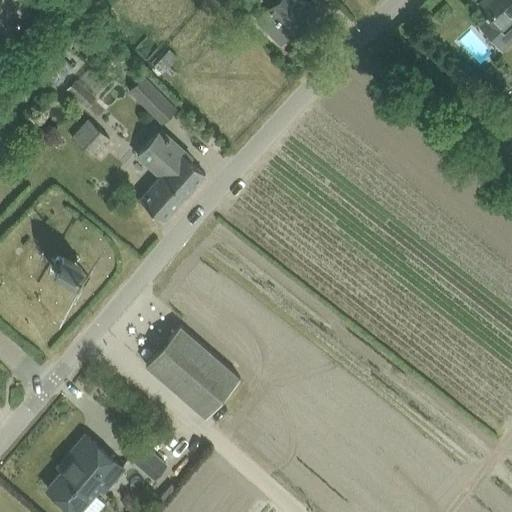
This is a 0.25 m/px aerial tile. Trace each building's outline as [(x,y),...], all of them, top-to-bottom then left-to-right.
[(276,0),(257,19),(266,28),(280,42),(315,8),(307,0),(276,0)] [(511,0),(481,0),(478,3),(486,12),(485,13),(487,16),(488,15),(502,29),(511,20),(511,0)] [(463,45),(488,71),(509,52),(484,25),(463,45)] [(170,79),(177,71),(170,65),(179,57),(170,49),(155,65),(152,68),(159,75),(162,71),(170,79)] [(162,120),(175,107),(142,75),(129,88),(162,120)] [(75,78),(66,88),(87,107),(97,97),(75,78)] [(108,137),(86,118),(72,135),(92,155),(108,137)] [(136,153),(160,175),(140,197),(164,219),(205,174),(182,152),(185,150),(161,128),(136,153)] [(74,256),(62,273),(79,285),(91,267),(74,256)] [(207,413),(238,374),(177,324),(145,365),(207,413)] [(47,487),(62,501),(75,511),(76,511),(99,485),(103,489),(111,479),(123,467),(89,437),(47,487)] [(128,454),(154,476),(166,463),(140,440),(128,454)]
